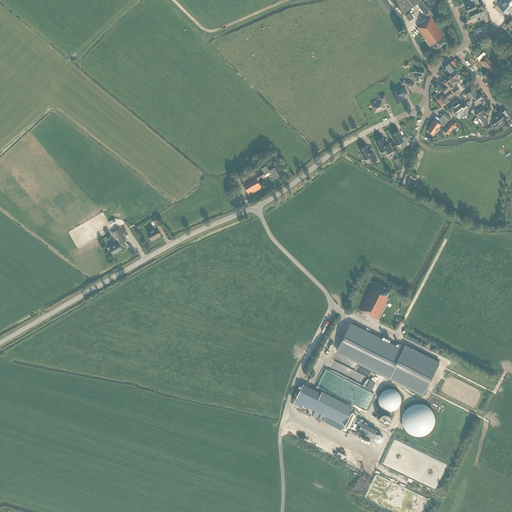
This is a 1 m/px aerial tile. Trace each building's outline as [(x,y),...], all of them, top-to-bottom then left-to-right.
[(376,0),(386,14),(392,10),(385,0),(376,0)] [(421,0),(393,0),(404,13),(416,4),(424,14),(424,13),(426,16),(425,18),(426,20),(421,24),(421,25),(417,28),(431,46),(431,45),(435,51),(448,41),(444,36),(445,35),(431,17),(433,15),(421,0)] [(468,13),(469,13),(477,9),(475,5),(479,3),(477,0),(472,0),(471,1),(473,3),(465,7),(468,13)] [(511,0),(501,0),(497,5),(508,14),(509,14),(511,16),(511,17),(505,25),(510,29),(511,25),(511,0)] [(480,13),(478,8),(477,9),(469,13),(472,19),(479,16),(480,18),(486,16),(484,11),(480,13)] [(405,16),(409,21),(414,18),(410,13),(405,16)] [(480,61),(493,74),(498,68),(485,56),(480,61)] [(450,73),(451,72),(452,74),(456,80),(460,77),(450,63),(445,67),(450,73)] [(415,68),(414,72),(411,72),(410,76),(413,76),(412,80),(415,81),(421,83),(423,75),(424,71),(415,68)] [(487,72),(482,76),(489,83),(494,78),(487,72)] [(456,82),(458,81),(456,80),(452,74),(447,77),(454,87),(457,84),(456,82)] [(454,87),(447,77),(442,81),(445,86),(442,89),(443,89),(446,94),(442,97),(441,95),(436,99),(442,107),(446,104),(450,101),(448,99),(453,95),(449,91),(454,87)] [(438,93),(443,89),(442,89),(437,83),(437,82),(434,84),(434,85),(433,86),(434,87),(433,88),(438,93)] [(460,92),(456,86),(452,90),(456,95),(460,92)] [(405,87),(398,90),(398,89),(391,92),(396,103),(403,100),(401,96),(407,94),(405,87)] [(477,94),(477,93),(474,88),(465,95),(466,97),(468,96),(471,100),(471,99),(472,98),(477,94)] [(474,101),(473,102),(475,105),(472,107),(473,109),(474,109),(476,107),(479,104),(482,102),(480,100),(483,98),(479,92),(477,93),(477,94),(472,98),(474,101)] [(379,97),(381,101),(371,105),(375,113),(386,108),(384,104),(388,103),(384,95),(379,97)] [(460,114),(462,115),(468,110),(467,109),(468,108),(464,102),(461,104),(460,102),(455,106),(459,112),(460,113),(459,114),(460,114)] [(474,112),(478,117),(484,113),(485,112),(481,107),(479,104),(476,107),(474,109),(475,111),(474,112)] [(455,106),(454,105),(449,109),(455,117),(457,116),(456,114),(459,112),(455,106)] [(499,115),(503,120),(511,113),(511,112),(507,106),(503,110),(503,109),(497,113),(499,115)] [(441,124),(444,127),(451,118),(444,113),(442,117),(438,122),(435,120),(427,130),(434,134),(441,124)] [(488,118),(484,113),(478,117),(477,118),(477,117),(476,118),(481,123),(480,123),(482,126),(488,122),(486,120),(488,118)] [(497,130),(500,127),(499,125),(505,121),(504,121),(503,120),(499,115),(494,119),(495,121),(492,123),(497,130)] [(455,126),(460,129),(462,125),(456,121),(454,124),(451,121),(443,131),(448,135),(455,126)] [(398,131),(391,135),(396,145),(401,143),(403,147),(409,144),(406,137),(402,139),(398,131)] [(387,154),(393,151),(389,143),(386,145),(383,138),(375,142),(381,152),(385,150),(387,154)] [(372,163),(377,160),(373,151),(369,152),(366,146),(359,149),(364,160),(369,157),(372,163)] [(266,166),(261,169),(261,170),(257,172),(255,169),(253,170),(253,169),(247,173),(248,174),(241,178),(243,181),(241,182),(249,195),(262,188),(258,181),(265,177),(265,175),(270,172),(273,178),(279,175),(274,167),(268,170),(266,166)] [(413,176),(409,175),(405,174),(404,179),(406,180),(404,185),(409,187),(411,181),(413,176)] [(156,228),(157,227),(156,226),(160,224),(156,219),(153,221),(151,222),(154,229),(147,233),(151,241),(160,236),(156,228)] [(126,241),(119,228),(111,233),(114,239),(117,237),(119,241),(117,242),(117,241),(114,244),(109,247),(110,249),(113,254),(118,251),(118,252),(122,250),(118,244),(120,243),(121,244),(126,241)] [(374,282),(359,311),(366,314),(367,313),(371,314),(370,316),(377,320),(378,319),(386,302),(388,298),(386,297),(390,290),(376,283),(374,282)] [(341,347),(393,374),(405,352),(381,340),(385,331),(372,325),(369,332),(375,335),(375,337),(352,325),(341,347)] [(328,394),(326,398),(302,386),(294,402),(303,407),(304,405),(346,426),(355,408),(328,394)] [(391,389),(390,389),(388,389),(386,389),(384,390),(383,391),(382,392),(381,394),(380,396),(379,397),(379,399),(379,401),(380,403),(381,404),(382,406),(383,407),(384,408),(386,409),(388,409),(390,410),(391,409),(393,409),(395,408),(396,407),(398,406),(399,404),(399,403),(400,401),(400,399),(400,397),(399,396),(399,394),(398,392),(396,391),(395,390),(393,389),(391,389)] [(421,404),(418,404),(415,404),(413,405),(410,406),(408,407),(406,409),(405,411),(404,414),(403,417),(403,419),(403,422),(404,425),(405,427),(406,429),(408,431),(410,433),(413,434),(415,435),(418,435),(421,435),(424,434),(426,433),(428,431),(430,429),(432,427),(433,425),(434,422),(434,419),(434,417),(433,414),(432,411),(430,409),(428,407),(426,406),(424,405),(421,404)] [(392,420),(392,419),(392,418),(392,417),(391,416),(391,415),(390,414),(389,414),(388,413),(387,413),(386,413),(385,413),(383,413),(382,414),(381,415),(380,416),(380,417),(379,418),(379,419),(379,420),(380,421),(380,422),(381,423),(382,424),(382,425),(383,425),(385,425),(386,425),(387,425),(388,425),(389,425),(390,424),(391,423),(391,422),(392,421),(392,420)] [(377,430),(362,423),(358,433),(372,440),(377,430)] [(307,434),(304,440),(311,443),(314,438),(307,434)] [(383,439),(383,438),(383,437),(382,437),(382,436),(382,435),(381,435),(381,434),(380,434),(379,434),(378,434),(377,434),(376,434),(376,435),(375,435),(375,436),(375,437),(374,437),(374,438),(374,439),(375,439),(375,440),(375,441),(376,441),(376,442),(377,442),(378,442),(379,442),(380,442),(381,442),(381,441),(382,441),(382,440),(383,439)]
